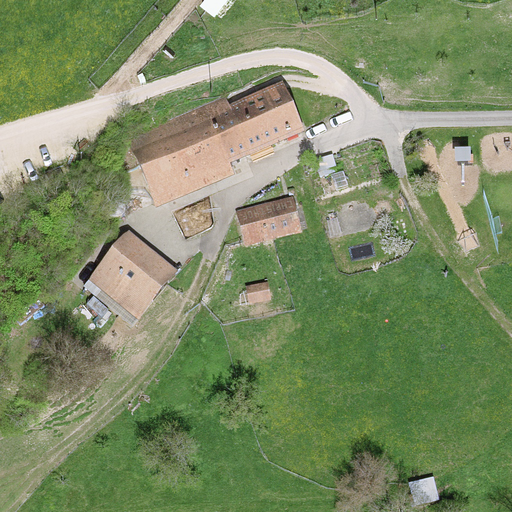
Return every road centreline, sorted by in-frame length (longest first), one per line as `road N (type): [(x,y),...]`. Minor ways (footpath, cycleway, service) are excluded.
road 1 (unclassified): [(372,124),(337,79),(276,56),(103,102)]
road 2 (track): [(52,459),(170,344),(209,258)]
road 3 (track): [(392,123),(399,175),(416,212),(511,330)]
road 4 (residential): [(372,124),(511,119)]
